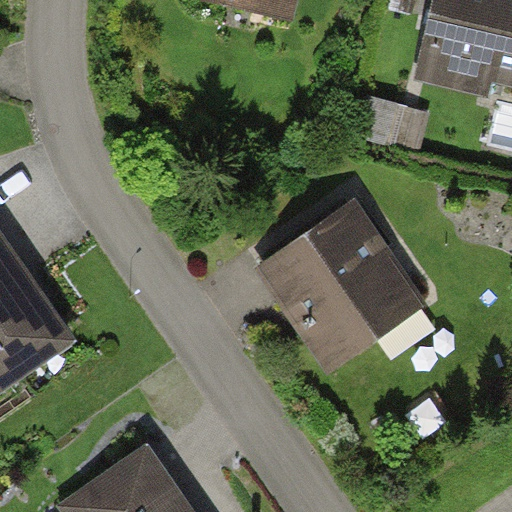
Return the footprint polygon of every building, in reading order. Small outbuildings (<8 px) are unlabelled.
[(295,0),(218,0),(291,18),(295,0)] [(511,0),(437,0),(423,61),(511,82),(511,0)] [(412,292),(353,209),(265,271),(331,366),(376,334),(368,323),(412,292)] [(0,390),(81,337),(8,226),(0,231),(0,390)] [(188,511),(147,454),(67,510),(68,511),(188,511)]
